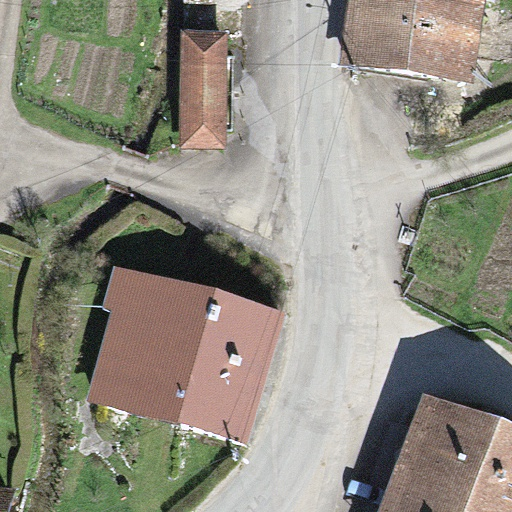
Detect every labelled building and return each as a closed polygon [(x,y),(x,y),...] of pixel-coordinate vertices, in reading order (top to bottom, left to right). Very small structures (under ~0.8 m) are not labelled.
[(183,0),(182,34),(234,35),(234,0),(183,0)] [(351,0),(342,65),(460,83),(473,0),(351,0)] [(222,39),(173,38),(172,149),(220,150),(222,39)] [(89,406),(237,450),(274,324),(127,281),(89,406)] [(511,511),(511,441),(424,409),(385,511),(511,511)]
